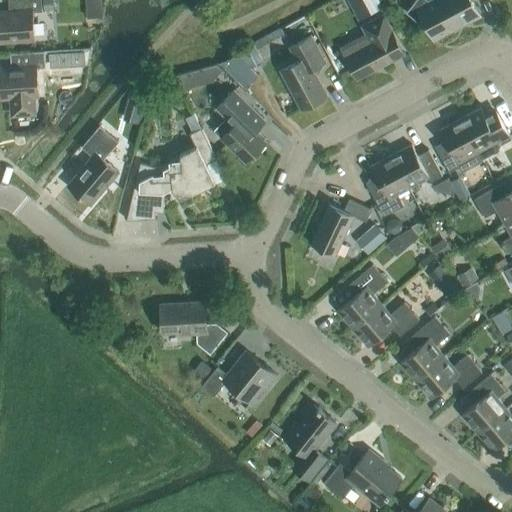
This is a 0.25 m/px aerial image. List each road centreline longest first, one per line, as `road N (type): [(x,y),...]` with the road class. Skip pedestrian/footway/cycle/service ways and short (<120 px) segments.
road 1 (residential): [(511,484),(497,497),(261,309),(246,251)]
road 2 (residential): [(246,251),(269,226),(305,149),(474,60),(502,56)]
road 3 (residential): [(0,191),(67,246),(98,260),(246,251)]
